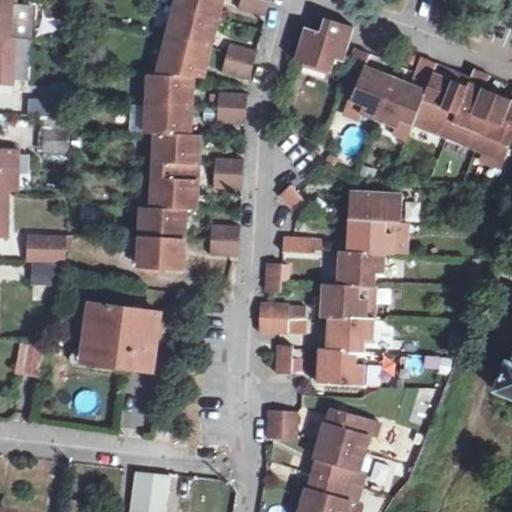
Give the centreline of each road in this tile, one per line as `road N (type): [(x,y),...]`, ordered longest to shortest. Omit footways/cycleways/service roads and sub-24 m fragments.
road 1 (residential): [(255,461),(249,324),(274,91),(293,0)]
road 2 (residential): [(255,461),(0,429)]
road 3 (residential): [(303,0),(511,68)]
